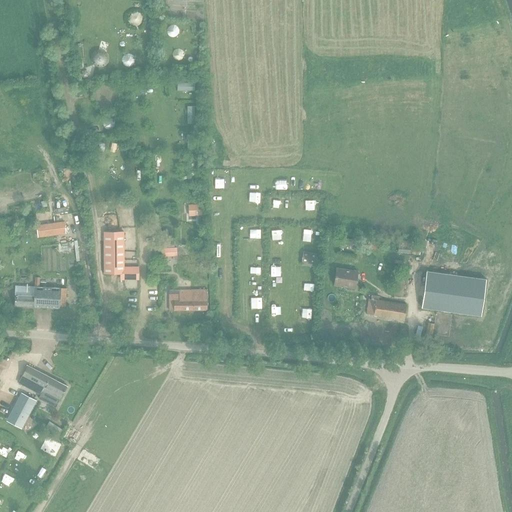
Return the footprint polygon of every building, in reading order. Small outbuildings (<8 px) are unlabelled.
[(91,89),(89,92),(90,95),(92,98),(95,100),(98,100),(102,100),(105,98),(107,95),(109,93),(109,89),(106,87),(103,86),(100,85),(96,85),(93,86),(91,89)] [(202,205),(188,205),(188,216),(202,216),(202,205)] [(36,225),(37,237),(56,234),(65,233),(64,221),(54,222),(36,225)] [(124,266),(123,231),(103,232),(104,274),(124,274),(124,280),(139,280),(138,265),(124,266)] [(397,240),(397,253),(410,254),(410,255),(419,255),(420,243),(411,243),(411,241),(397,240)] [(162,256),(170,256),(170,248),(161,248),(162,256)] [(315,253),(302,252),(300,263),(314,264),(315,253)] [(355,289),(357,271),(336,268),(333,285),(355,289)] [(426,271),(421,307),(481,315),(486,279),(426,271)] [(395,273),(392,295),(401,297),(403,280),(400,279),(401,274),(395,273)] [(58,309),(59,296),(65,297),(65,289),(38,287),(39,277),(35,277),(34,291),(14,290),(13,306),(58,309)] [(206,310),(207,289),(190,288),(190,294),(168,294),(168,310),(206,310)] [(404,320),(406,304),(378,300),(379,296),(371,295),(370,299),(368,299),(366,314),(404,320)] [(26,366),(18,383),(40,395),(39,396),(49,401),(51,397),(58,401),(66,387),(26,366)] [(23,391),(9,419),(22,427),(37,398),(23,391)]
